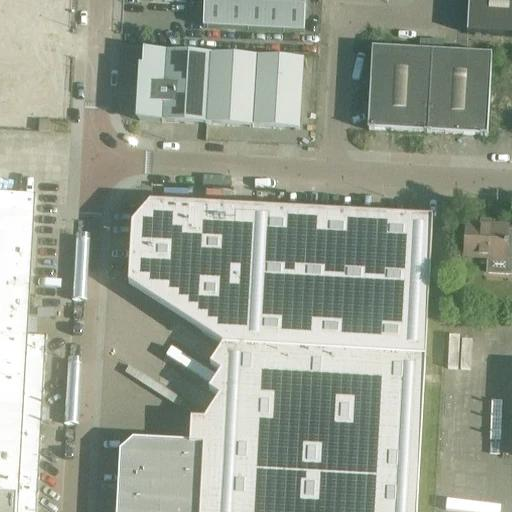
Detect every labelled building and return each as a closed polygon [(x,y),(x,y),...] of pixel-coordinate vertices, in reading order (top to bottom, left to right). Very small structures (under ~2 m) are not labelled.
[(0,0),(0,31),(16,17),(16,0),(0,0)] [(205,0),(204,28),(305,33),(306,0),(205,0)] [(511,0),(468,0),(466,35),(511,37),(511,0)] [(367,132),(427,135),(432,53),(372,50),(367,132)] [(206,126),(210,56),(145,52),(140,122),(206,126)] [(487,138),(491,56),(432,53),(427,135),(487,138)] [(253,129),(257,59),(210,56),(206,126),(253,129)] [(304,62),(257,59),(253,129),(300,131),(304,62)] [(39,133),(49,133),(50,123),(39,122),(39,133)] [(189,193),(166,193),(166,203),(189,203),(189,193)] [(0,511),(36,511),(37,496),(38,497),(47,338),(28,337),(35,198),(0,195),(0,511)] [(416,511),(432,221),(150,206),(132,227),(128,287),(201,334),(223,348),(210,368),(221,375),(209,393),(220,400),(204,422),(191,422),(189,447),(134,444),(121,454),(118,511),(416,511)] [(511,275),(511,233),(507,233),(508,228),(466,226),(465,246),(464,258),(489,260),(488,274),(511,275)] [(46,406),(57,407),(61,331),(49,331),(46,406)]
